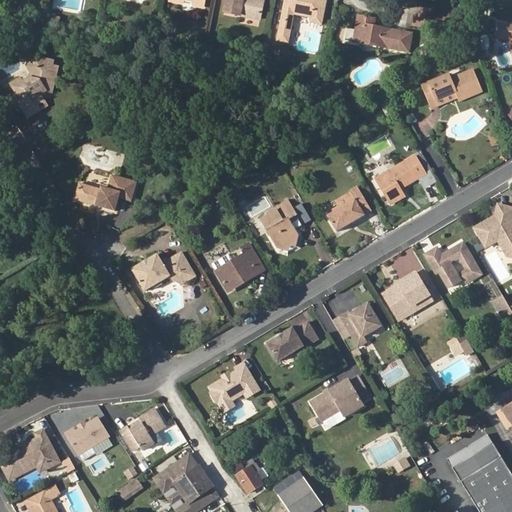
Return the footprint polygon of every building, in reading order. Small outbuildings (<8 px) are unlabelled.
[(56,0),(56,8),(81,10),(81,0),(56,0)] [(226,0),(225,12),(260,19),(263,0),(226,0)] [(283,0),(275,40),(288,43),(293,14),(310,17),(309,23),(322,25),(326,0),(283,0)] [(400,30),(388,27),(373,24),(369,23),(370,15),(358,12),(354,26),(346,24),(343,36),(361,40),(361,36),(375,40),(375,43),(395,48),(400,30)] [(417,14),(415,25),(432,28),(434,18),(417,14)] [(462,19),(460,28),(470,30),(471,21),(462,19)] [(499,25),(497,38),(511,40),(511,24),(507,24),(507,26),(499,25)] [(409,32),(400,30),(395,48),(405,50),(409,32)] [(488,36),(481,37),(482,50),(489,49),(488,36)] [(51,63),(57,72),(60,65),(54,63),(55,58),(37,54),(36,59),(51,63)] [(34,103),(42,98),(38,92),(43,89),(50,91),(54,82),(58,79),(56,74),(57,72),(51,63),(36,59),(29,58),(27,64),(32,70),(31,75),(24,79),(22,76),(13,82),(16,88),(15,92),(16,95),(14,97),(17,103),(20,101),(21,103),(21,104),(27,113),(36,108),(34,103)] [(456,91),(458,97),(460,100),(482,92),(474,71),(450,81),(448,76),(422,86),(431,108),(439,105),(437,98),(456,91)] [(439,105),(458,97),(456,91),(437,98),(439,105)] [(45,103),(42,98),(34,103),(36,108),(45,103)] [(392,197),(394,203),(404,197),(400,190),(426,176),(415,157),(377,179),(387,196),(392,197)] [(117,210),(122,196),(123,192),(136,197),(141,180),(116,173),(111,187),(104,185),(104,188),(83,181),(77,198),(98,205),(99,202),(104,204),(103,206),(117,210)] [(337,230),(372,211),(358,186),(350,191),(355,199),(328,215),(337,230)] [(123,192),(122,196),(134,201),(136,197),(123,192)] [(262,218),(279,246),(298,234),(294,227),(290,219),(293,217),(294,216),(297,215),(288,199),(275,208),(275,209),(262,218)] [(499,205),(497,213),(497,214),(499,216),(493,220),(492,218),(476,227),(487,246),(499,239),(508,255),(511,255),(511,221),(511,220),(511,217),(511,207),(500,204),(499,205)] [(298,234),(279,246),(288,251),(296,246),(298,234)] [(443,257),(442,255),(437,247),(426,254),(436,272),(440,270),(449,287),(461,280),(451,263),(459,258),(466,269),(461,272),(467,282),(482,273),(464,242),(446,252),(447,255),(443,257)] [(258,271),(265,267),(252,244),(244,248),(247,254),(217,271),(227,288),(248,276),(249,279),(259,274),(258,271)] [(186,276),(189,282),(198,277),(183,253),(169,261),(170,263),(166,266),(158,253),(133,267),(146,290),(169,277),(182,270),(185,274),(188,272),(189,274),(186,276)] [(182,286),(189,282),(186,276),(189,274),(188,272),(185,274),(182,270),(169,277),(182,286)] [(389,290),(384,293),(400,320),(412,313),(409,307),(426,297),(412,274),(395,284),(399,291),(392,295),(389,290)] [(248,276),(227,288),(229,291),(249,279),(248,276)] [(396,287),(389,290),(392,295),(399,291),(396,287)] [(501,291),(491,297),(500,313),(510,308),(510,307),(501,291)] [(426,297),(409,307),(412,313),(429,303),(426,297)] [(349,311),(341,316),(352,334),(359,347),(367,342),(364,336),(382,326),(369,303),(350,314),(349,311)] [(352,334),(341,316),(332,321),(343,339),(352,334)] [(310,324),(296,331),(295,329),(268,343),(278,362),(296,352),(304,348),(305,350),(320,342),(310,324)] [(474,351),(464,334),(450,342),(458,355),(465,350),(468,355),(474,351)] [(351,338),(345,340),(349,350),(354,348),(351,338)] [(304,348),(296,352),(300,360),(308,356),(305,350),(304,348)] [(246,395),(247,397),(259,389),(244,364),(236,368),(237,371),(230,375),(224,379),(210,387),(214,394),(213,397),(217,402),(220,403),(223,408),(232,403),(246,395)] [(325,393),(311,402),(322,420),(341,409),(345,416),(364,405),(362,402),(371,397),(359,377),(350,382),(349,380),(329,391),(325,393)] [(232,403),(223,408),(226,414),(236,408),(232,403)] [(131,434),(124,438),(134,454),(141,450),(143,454),(155,446),(150,439),(166,429),(157,412),(140,422),(140,423),(143,427),(131,434)] [(88,428),(82,431),(76,434),(74,431),(67,435),(67,436),(78,454),(83,456),(110,438),(99,421),(88,428)] [(143,427),(140,423),(128,430),(131,434),(143,427)] [(122,434),(124,438),(131,434),(128,430),(122,434)] [(38,441),(28,448),(26,450),(24,452),(20,451),(2,461),(0,465),(9,482),(18,477),(16,473),(35,463),(36,465),(45,460),(51,470),(61,465),(43,433),(36,437),(38,441)] [(488,434),(448,459),(453,467),(493,443),(488,434)] [(390,438),(362,453),(370,468),(398,453),(390,438)] [(511,511),(511,473),(493,443),(453,467),(479,511),(511,511)] [(153,481),(162,495),(173,487),(186,506),(177,511),(197,511),(216,499),(188,458),(153,481)] [(401,459),(394,463),(398,470),(405,466),(401,459)] [(41,475),(51,470),(45,460),(36,465),(37,467),(41,475)] [(239,462),(230,469),(234,475),(243,468),(239,462)] [(16,473),(18,477),(37,467),(36,465),(35,463),(16,473)] [(133,466),(122,471),(127,480),(137,475),(133,466)] [(248,467),(235,476),(246,494),(260,485),(255,477),(248,467)] [(262,472),(255,477),(260,485),(267,480),(262,472)] [(285,511),(312,511),(321,506),(302,478),(275,496),(285,511)] [(131,484),(116,490),(120,501),(135,495),(131,484)] [(173,487),(162,495),(173,511),(177,511),(186,506),(173,487)] [(38,508),(32,511),(31,511),(57,511),(52,502),(61,496),(58,489),(34,501),(38,508)] [(29,511),(31,511),(32,511),(38,508),(34,501),(26,505),(29,511)]
